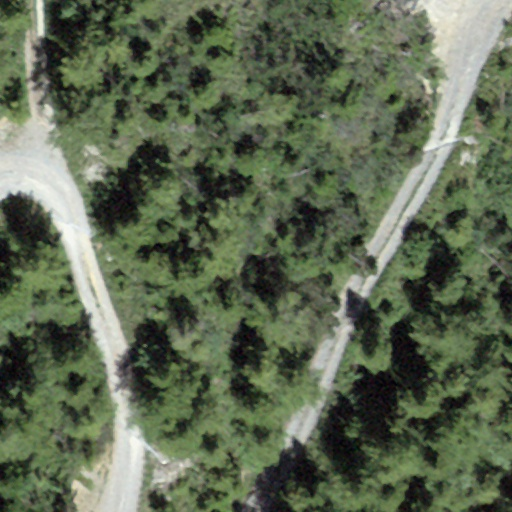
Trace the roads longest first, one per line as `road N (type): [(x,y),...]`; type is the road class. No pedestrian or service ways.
road 1 (track): [(213,511),(482,0)]
road 2 (track): [(0,171),(18,170),(108,467),(94,511)]
road 3 (track): [(29,0),(39,73),(18,170)]
